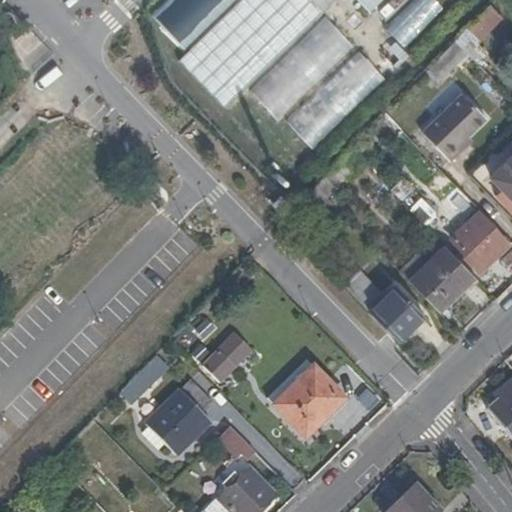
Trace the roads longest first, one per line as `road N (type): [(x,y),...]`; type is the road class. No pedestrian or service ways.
road 1 (residential): [(310,511),(417,404)]
road 2 (residential): [(506,511),(417,404)]
road 3 (residential): [(417,404),(511,316)]
